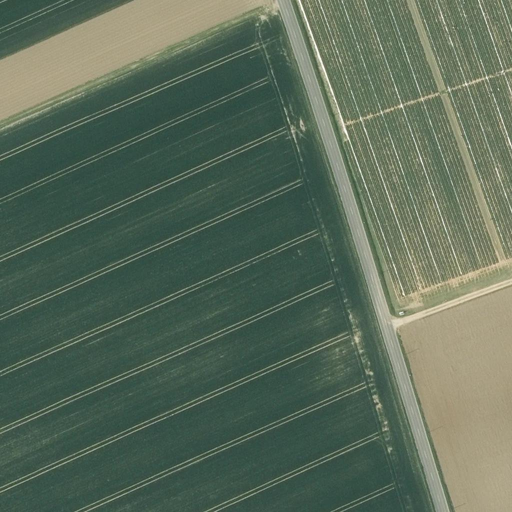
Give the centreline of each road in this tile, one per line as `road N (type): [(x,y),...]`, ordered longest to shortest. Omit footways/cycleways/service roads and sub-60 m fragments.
road 1 (tertiary): [(284,0),(442,511)]
road 2 (track): [(0,132),(285,2)]
road 3 (track): [(388,332),(511,287)]
